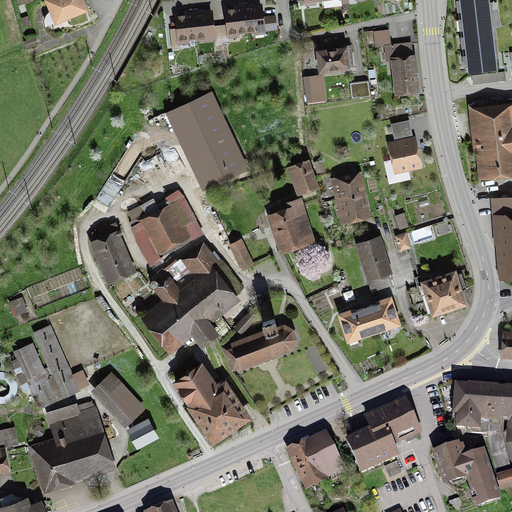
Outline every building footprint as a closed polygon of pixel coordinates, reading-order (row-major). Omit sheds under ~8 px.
[(80,0),(49,0),(57,20),(84,9),(80,0)] [(460,0),(469,71),(496,67),(487,0),(460,0)] [(243,8),(246,30),(263,28),(262,17),(261,6),(243,8)] [(246,30),(243,8),(226,10),(228,24),(229,32),(246,30)] [(194,14),(196,37),(214,35),(213,26),(211,12),(194,14)] [(196,37),(194,14),(176,16),(178,28),(179,39),(196,37)] [(273,16),(262,17),(263,28),(264,30),(275,29),(273,16)] [(214,39),(229,37),(229,32),(228,24),(213,26),(214,35),(214,39)] [(385,46),(389,45),(388,33),(375,34),(377,47),(385,46)] [(26,48),(37,44),(35,37),(23,41),(26,48)] [(387,61),(395,60),(413,58),(411,43),(385,46),(387,61)] [(321,70),(347,67),(345,53),(352,53),(351,45),(339,47),(340,49),(319,52),(321,70)] [(416,88),(413,58),(395,60),(398,90),(416,88)] [(315,77),(304,78),(306,94),(317,92),(315,77)] [(364,82),(355,83),(357,97),(366,96),(364,82)] [(249,168),(212,89),(166,111),(203,193),(249,168)] [(511,102),(477,107),(484,174),(511,170),(511,102)] [(396,143),(410,140),(407,125),(393,128),(396,143)] [(419,165),(413,139),(410,140),(396,143),(390,144),(396,171),(419,165)] [(292,168),(300,195),(317,189),(308,163),(292,168)] [(342,224),(372,218),(361,172),(332,179),(342,224)] [(511,196),(498,198),(500,218),(511,216),(511,196)] [(283,248),(312,237),(298,198),(278,206),(280,212),(271,215),(277,231),(283,248)] [(143,209),(133,215),(141,229),(147,226),(158,255),(190,237),(193,241),(203,234),(184,200),(148,218),(143,209)] [(407,226),(403,213),(395,216),(400,229),(407,226)] [(511,216),(500,218),(500,221),(495,221),(497,247),(502,247),(504,274),(511,273),(511,216)] [(122,233),(120,229),(116,231),(113,224),(93,233),(96,240),(92,241),(96,252),(99,251),(110,277),(129,269),(115,236),(122,233)] [(400,250),(410,247),(405,233),(395,235),(400,250)] [(377,291),(392,286),(377,238),(360,244),(370,277),(372,277),(377,291)] [(232,246),(242,268),(251,263),(241,242),(232,246)] [(177,289),(169,280),(158,289),(169,303),(149,318),(170,345),(191,328),(204,346),(217,336),(204,318),(243,287),(216,253),(210,258),(199,245),(166,271),(179,287),(177,289)] [(461,273),(454,275),(459,291),(467,288),(461,273)] [(453,274),(425,283),(431,301),(434,311),(463,302),(459,291),(454,275),(453,274)] [(425,303),(431,301),(425,283),(421,284),(422,289),(421,289),(425,303)] [(10,302),(14,314),(26,310),(22,298),(10,302)] [(340,314),(348,339),(398,323),(390,298),(378,302),(378,303),(355,310),(355,309),(340,314)] [(236,327),(241,332),(256,316),(251,312),(245,317),(236,327)] [(278,328),(274,318),(263,322),(266,331),(232,344),(232,345),(226,348),(233,368),(240,366),(240,367),(278,353),(277,352),(291,347),(295,339),(292,330),(284,326),(278,328)] [(34,333),(61,394),(77,387),(50,326),(34,333)] [(38,405),(55,397),(45,375),(50,373),(48,367),(43,369),(33,346),(15,354),(38,405)] [(214,438),(246,416),(221,381),(218,383),(213,381),(201,364),(175,381),(200,418),(196,421),(201,429),(206,426),(214,438)] [(112,375),(100,386),(132,419),(143,409),(112,375)] [(471,433),(488,434),(502,435),(500,425),(490,424),(490,418),(511,420),(510,441),(511,441),(511,388),(474,386),(459,385),(456,427),(472,428),(471,433)] [(372,432),(348,443),(362,472),(395,457),(396,455),(391,445),(417,433),(419,431),(405,402),(366,419),(372,432)] [(64,422),(60,411),(48,415),(58,445),(56,445),(55,443),(37,449),(43,469),(37,471),(42,486),(71,477),(70,474),(110,462),(97,419),(99,419),(95,406),(72,414),(72,413),(69,414),(71,420),(64,422)] [(142,453),(160,442),(147,418),(133,429),(140,441),(136,443),(142,453)] [(487,436),(497,477),(511,473),(502,435),(488,434),(487,436)] [(308,445),(325,478),(341,470),(325,437),(308,445)] [(290,454),(307,487),(325,478),(308,445),(290,454)] [(445,483),(467,475),(462,461),(457,447),(455,448),(454,446),(437,451),(438,453),(436,454),(445,483)] [(481,454),(462,461),(467,475),(471,474),(473,480),(472,480),(480,504),(496,499),(495,498),(494,498),(488,478),(489,478),(481,454)] [(385,467),(390,478),(401,473),(396,462),(385,467)] [(511,484),(511,475),(511,473),(497,477),(500,488),(511,484)] [(3,511),(44,511),(41,501),(29,506),(26,498),(16,502),(14,495),(11,494),(0,498),(0,508),(0,509),(2,508),(3,511)]
